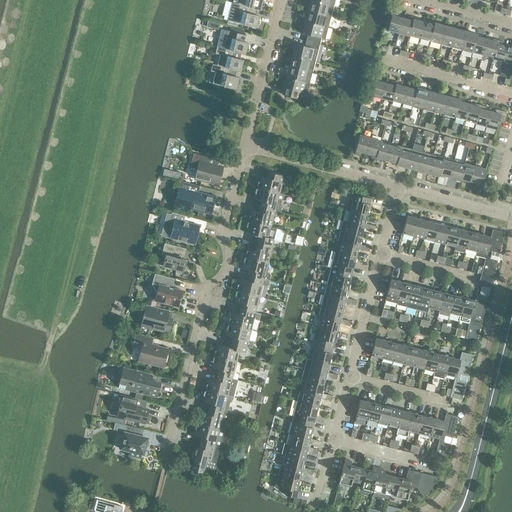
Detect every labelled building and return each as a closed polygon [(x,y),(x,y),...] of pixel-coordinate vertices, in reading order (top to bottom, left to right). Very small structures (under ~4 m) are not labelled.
[(237,0),(237,4),(256,9),(260,10),(262,0),(237,0)] [(334,6),(311,0),(310,0),(308,11),(331,17),(334,6)] [(254,15),(256,9),(237,4),(232,2),(227,20),(255,28),(258,16),(254,15)] [(328,28),(331,17),(308,11),(305,22),(328,28)] [(399,33),(403,18),(398,16),(399,13),(393,12),(388,30),(399,33)] [(409,36),(414,18),(408,16),(408,19),(403,18),(399,33),(409,36)] [(419,39),(424,22),(419,21),(420,19),(414,18),(409,36),(419,39)] [(328,28),(305,22),(302,33),(308,35),(306,40),(320,44),(321,38),(325,39),(328,28)] [(430,42),(435,23),(429,22),(429,23),(424,22),(419,39),(430,42)] [(440,45),(445,26),(435,23),(430,42),(440,45)] [(451,47),(456,29),(445,26),(440,45),(451,47)] [(230,27),(229,32),(244,35),(245,30),(230,27)] [(220,29),(216,47),(240,53),(240,54),(244,55),(247,43),(243,42),(245,36),(244,35),(229,32),(220,29)] [(461,50),(466,32),(456,29),(451,47),(461,50)] [(472,53),(477,34),(466,32),(461,50),(472,53)] [(482,56),(487,39),(482,38),(482,36),(477,34),(472,53),(482,56)] [(493,59),(498,40),(492,39),(492,40),(487,39),(482,56),(493,59)] [(315,61),(320,44),(306,40),(305,46),(295,44),(292,55),(315,61)] [(502,44),(503,43),(503,42),(498,40),(493,59),(503,61),(507,46),(502,44)] [(511,46),(507,46),(503,61),(511,63),(511,46)] [(239,59),(240,54),(240,53),(216,47),(214,54),(219,55),(217,66),(236,71),(240,72),(243,60),(239,59)] [(315,61),(292,55),(289,66),(312,72),(315,61)] [(235,77),(236,71),(217,66),(212,64),(207,82),(235,90),(238,78),(235,77)] [(312,72),(289,66),(286,77),(309,83),(312,72)] [(305,100),(309,83),(286,77),(283,89),(285,89),(283,95),(305,100)] [(380,81),(381,80),(381,78),(375,77),(370,95),(381,98),(385,83),(380,81)] [(392,101),(397,82),(391,81),(390,84),(385,83),(381,98),(392,101)] [(402,104),(407,87),(402,86),(402,84),(397,82),(392,101),(402,104)] [(412,107),(417,88),(412,87),(411,88),(407,87),(402,104),(412,107)] [(327,88),(325,98),(332,100),(334,90),(327,88)] [(423,109),(428,91),(417,88),(412,107),(423,109)] [(433,112),(438,94),(428,91),(423,109),(433,112)] [(444,115),(449,97),(438,94),(433,112),(444,115)] [(454,118),(459,99),(449,97),(444,115),(454,118)] [(465,121),(469,104),(464,103),(465,101),(459,99),(454,118),(465,121)] [(475,124),(480,105),(475,103),(474,105),(469,104),(465,121),(475,124)] [(485,109),(485,108),(486,106),(480,105),(475,124),(486,126),(490,111),(485,109)] [(505,122),(507,112),(495,109),(495,112),(490,111),(486,126),(497,129),(499,121),(505,122)] [(366,154),(370,138),(360,135),(355,154),(361,155),(361,152),(366,154)] [(376,159),(381,141),(370,138),(366,154),(371,155),(370,158),(376,159)] [(387,160),(391,144),(381,141),(376,159),(381,161),(382,159),(387,160)] [(397,165),(402,146),(391,144),(387,160),(392,162),(391,164),(397,165)] [(407,168),(412,149),(402,146),(397,165),(407,168)] [(418,171),(423,152),(412,149),(407,168),(418,171)] [(428,173),(433,155),(423,152),(418,171),(428,173)] [(209,157),(193,153),(190,167),(197,169),(195,178),(218,184),(222,168),(207,164),(209,157)] [(439,176),(444,158),(433,155),(428,173),(439,176)] [(450,177),(454,161),(444,158),(439,176),(444,178),(445,176),(450,177)] [(460,182),(465,163),(454,161),(450,177),(454,179),(454,180),(460,182)] [(471,182),(475,166),(465,163),(460,182),(465,183),(466,180),(471,182)] [(481,188),(486,169),(475,166),(471,182),(476,183),(475,186),(481,188)] [(164,169),(162,176),(179,181),(181,173),(164,169)] [(260,176),(257,188),(279,193),(283,176),(269,172),(267,178),(260,176)] [(204,212),(210,213),(209,219),(210,219),(213,205),(214,206),(215,203),(214,203),(216,196),(215,196),(215,197),(197,193),(199,186),(181,181),(174,206),(190,210),(190,208),(199,210),(204,212)] [(333,192),(333,193),(339,195),(340,195),(341,189),(334,187),(333,192)] [(285,195),(279,193),(257,188),(254,199),(261,201),(260,206),(275,210),(281,212),(285,195)] [(356,201),(352,200),(348,199),(346,210),(367,215),(371,199),(357,195),(356,196),(357,196),(356,201)] [(270,227),(275,210),(260,206),(259,212),(252,210),(249,222),(270,227)] [(365,223),(367,215),(346,210),(343,221),(364,226),(363,228),(369,229),(370,225),(365,223)] [(166,234),(167,234),(166,236),(177,239),(177,240),(185,243),(186,242),(195,244),(200,226),(183,222),(185,216),(172,213),(168,228),(167,228),(166,234)] [(413,236),(418,219),(407,216),(402,233),(413,236)] [(424,239),(428,221),(418,219),(413,236),(424,239)] [(361,236),(363,228),(364,226),(343,221),(340,231),(361,236)] [(434,241),(439,224),(428,221),(424,239),(434,241)] [(270,227),(249,222),(246,233),(259,236),(257,242),(272,246),(274,239),(268,238),(270,227)] [(445,244),(449,227),(439,224),(434,241),(445,244)] [(455,247),(460,229),(449,227),(445,244),(455,247)] [(466,249),(470,232),(460,229),(455,247),(454,250),(465,253),(466,249)] [(493,278),(504,232),(498,231),(498,233),(493,232),(493,230),(493,229),(491,237),(486,258),(485,258),(483,267),(481,273),(481,275),(493,278)] [(359,244),(361,236),(340,231),(338,241),(341,242),(359,247),(358,249),(364,250),(365,246),(359,244)] [(476,252),(481,235),(470,232),(466,249),(476,252)] [(491,237),(481,235),(476,252),(475,256),(485,258),(486,258),(491,237)] [(268,262),(272,246),(257,242),(256,247),(249,245),(246,257),(268,262)] [(356,257),(358,249),(359,247),(341,242),(339,252),(339,253),(356,257)] [(181,257),(184,256),(186,249),(164,243),(161,254),(165,255),(165,258),(163,259),(164,260),(163,266),(176,270),(175,273),(183,275),(187,260),(182,259),(181,257)] [(319,248),(317,254),(325,256),(326,250),(319,248)] [(352,273),(356,257),(339,253),(339,252),(335,251),(335,252),(337,253),(336,255),(336,256),(336,258),(337,260),(336,263),(332,262),(331,268),(352,273)] [(268,262),(246,257),(243,268),(250,270),(249,275),(270,281),(271,276),(270,275),(270,273),(268,272),(266,272),(268,262)] [(348,290),(352,273),(331,268),(330,274),(333,275),(332,278),(331,279),(330,281),(329,282),(328,284),(327,284),(327,285),(330,286),(330,285),(348,290)] [(183,291),(170,288),(173,278),(154,274),(152,284),(157,292),(155,301),(178,307),(180,299),(181,299),(183,291)] [(265,298),(270,281),(249,275),(247,281),(240,279),(237,291),(265,298)] [(396,303),(402,282),(391,279),(385,300),(396,303)] [(407,307),(412,285),(402,282),(396,303),(396,304),(407,307)] [(346,298),(348,290),(330,285),(330,286),(327,285),(326,285),(324,295),(345,300),(344,303),(350,304),(351,299),(346,298)] [(418,305),(422,288),(412,285),(407,307),(417,310),(418,305)] [(429,308),(433,290),(422,288),(418,305),(425,307),(424,311),(428,312),(429,308)] [(439,310),(443,293),(433,290),(429,308),(439,310)] [(265,298),(237,291),(234,302),(241,304),(240,309),(261,315),(261,314),(260,314),(261,313),(261,311),(260,309),(262,302),(263,301),(264,299),(265,298)] [(450,313),(454,296),(443,293),(439,310),(450,313)] [(476,293),(474,301),(475,301),(470,318),(467,331),(465,337),(465,338),(477,341),(481,324),(475,322),(474,320),(475,315),(483,317),(488,296),(482,295),(481,297),(476,296),(477,293),(476,293)] [(342,311),(344,303),(345,300),(324,295),(321,305),(342,311)] [(460,316),(464,298),(454,296),(450,313),(460,316)] [(475,301),(474,301),(464,298),(460,316),(470,318),(475,301)] [(141,325),(140,331),(148,334),(150,328),(168,333),(172,319),(167,317),(169,310),(159,308),(157,307),(147,305),(141,325)] [(340,319),(342,311),(321,305),(318,316),(322,317),(340,321),(339,323),(345,325),(346,320),(340,319)] [(257,331),(261,315),(240,309),(239,315),(232,313),(229,324),(257,331)] [(337,332),(339,323),(340,321),(322,317),(320,327),(337,332)] [(257,331),(229,324),(226,335),(233,337),(232,342),(247,346),(252,348),(257,331)] [(333,348),(337,332),(320,327),(316,326),(317,327),(317,329),(317,331),(317,332),(318,334),(317,336),(314,335),(312,342),(333,348)] [(163,367),(165,360),(166,358),(166,356),(167,350),(151,345),(153,338),(136,333),(134,342),(143,344),(139,361),(163,367)] [(382,359),(387,341),(376,338),(371,356),(382,359)] [(393,361),(397,344),(387,341),(382,359),(393,361)] [(245,353),(247,346),(232,342),(230,348),(217,345),(214,356),(236,362),(239,351),(245,353)] [(329,364),(333,348),(312,342),(310,350),(314,351),(313,353),(312,354),(311,355),(310,357),(309,359),(308,358),(308,359),(329,364)] [(403,364),(408,346),(397,344),(393,361),(403,364)] [(414,367),(418,349),(408,346),(403,364),(414,367)] [(424,369),(428,352),(418,349),(414,367),(424,369)] [(435,372),(439,354),(428,352),(424,369),(435,372)] [(461,352),(459,360),(460,360),(455,377),(452,390),(450,396),(450,397),(462,400),(473,355),(467,353),(466,356),(461,355),(462,352),(461,352)] [(445,374),(449,357),(439,354),(435,372),(445,374)] [(232,379),(236,362),(214,356),(212,368),(218,370),(217,375),(232,379)] [(460,360),(459,360),(449,357),(445,374),(455,377),(460,360)] [(329,364),(308,359),(306,358),(304,369),(326,375),(326,377),(331,378),(332,374),(327,372),(329,364)] [(144,395),(157,398),(161,384),(149,381),(151,374),(123,367),(118,388),(136,393),(144,395)] [(323,385),(326,377),(326,375),(304,369),(301,379),(306,381),(323,385)] [(238,380),(232,379),(217,375),(216,380),(209,379),(206,390),(233,397),(238,380)] [(321,393),(323,385),(306,381),(303,391),(321,396),(320,398),(326,399),(327,395),(321,393)] [(229,414),(233,397),(206,390),(203,401),(210,403),(208,409),(229,414)] [(318,406),(320,398),(321,396),(303,391),(300,390),(297,401),(318,406)] [(254,392),(252,401),(260,403),(262,394),(254,392)] [(135,398),(131,398),(120,395),(118,403),(120,403),(117,417),(145,424),(149,410),(142,408),(144,401),(142,400),(135,398)] [(366,420),(371,403),(360,400),(356,417),(366,420)] [(314,422),(318,406),(297,401),(293,417),(314,422)] [(377,423),(381,405),(371,403),(366,420),(377,423)] [(387,425),(392,408),(381,405),(377,423),(387,425)] [(398,428),(402,411),(392,408),(387,425),(398,428)] [(225,431),(229,414),(208,409),(207,414),(200,412),(197,424),(225,431)] [(408,431),(413,413),(402,411),(398,428),(396,434),(407,437),(408,431)] [(419,433),(423,416),(413,413),(408,431),(419,433)] [(446,413),(444,421),(440,439),(439,439),(436,451),(435,457),(434,459),(446,462),(458,416),(451,415),(451,417),(446,416),(446,414),(446,413)] [(107,416),(106,420),(116,423),(124,425),(125,420),(107,416)] [(429,436),(434,419),(423,416),(419,433),(429,436)] [(310,439),(314,422),(293,417),(289,433),(310,439)] [(444,421),(434,419),(429,436),(439,439),(440,439),(444,421)] [(140,429),(126,425),(124,425),(116,423),(115,430),(124,432),(124,434),(122,434),(120,435),(118,436),(117,438),(117,440),(118,442),(119,444),(121,445),(120,449),(128,450),(127,454),(138,457),(139,453),(141,454),(143,447),(144,447),(145,447),(147,446),(148,445),(148,443),(147,442),(147,441),(146,440),(145,440),(145,437),(138,436),(140,429)] [(220,447),(225,431),(197,424),(194,435),(201,437),(200,442),(215,446),(220,447)] [(308,447),(310,439),(289,433),(286,444),(290,444),(307,449),(307,451),(312,453),(313,448),(308,447)] [(216,462),(220,447),(215,446),(200,442),(198,448),(197,447),(191,470),(192,470),(192,472),(194,473),(195,474),(197,474),(199,474),(201,474),(201,472),(203,473),(206,459),(216,462)] [(304,459),(307,451),(307,449),(290,444),(287,455),(304,459)] [(302,468),(304,459),(287,455),(284,465),(302,470),(301,472),(307,474),(308,469),(302,468)] [(351,461),(345,460),(339,482),(351,485),(352,482),(357,483),(361,468),(350,465),(351,461)] [(299,480),(301,472),(302,470),(284,465),(281,464),(278,475),(279,475),(299,480)] [(373,491),(379,468),(373,467),(372,471),(361,468),(357,483),(362,485),(362,488),(373,491)] [(391,492),(395,477),(384,474),(385,470),(379,468),(373,491),(384,494),(385,490),(391,492)] [(410,486),(414,471),(408,469),(405,479),(395,477),(391,492),(390,495),(407,500),(411,486),(410,486)] [(437,477),(414,471),(410,486),(411,486),(417,488),(423,497),(427,494),(429,491),(433,487),(435,482),(437,477)] [(297,490),(299,480),(279,475),(277,483),(275,486),(285,494),(285,495),(294,497),(292,504),(297,505),(301,491),(297,490)] [(96,500),(94,509),(95,511),(118,511),(121,506),(102,501),(96,500)]
